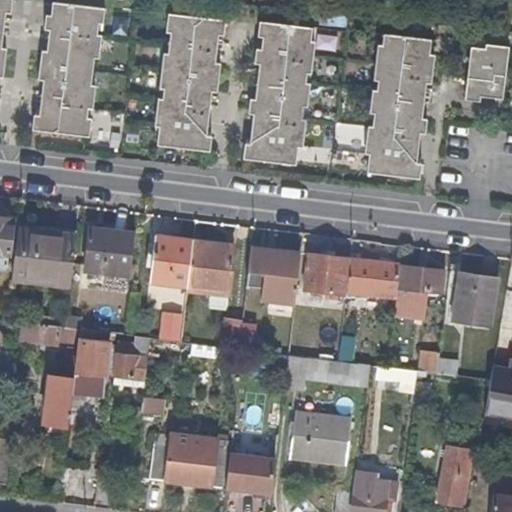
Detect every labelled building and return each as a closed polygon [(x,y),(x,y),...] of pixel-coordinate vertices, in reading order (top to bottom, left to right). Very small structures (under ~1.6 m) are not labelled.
[(0,99),(0,78),(4,79),(7,51),(3,51),(7,17),(11,16),(12,0),(10,0),(0,0),(0,107),(1,99),(0,99)] [(94,108),(97,82),(93,81),(96,57),(100,56),(103,34),(99,34),(100,22),(104,22),(105,9),(53,2),(52,14),(47,13),(46,28),(51,29),(48,49),(43,49),(40,76),(44,77),(40,111),(35,112),(33,129),(90,136),(93,117),(89,116),(90,108),(94,108)] [(208,135),(213,94),(219,94),(222,65),(217,63),(220,35),(227,35),(228,22),(169,14),(167,24),(166,32),(172,33),(169,52),(164,52),(159,88),(165,88),(163,98),(158,99),(155,126),(161,127),(157,144),(211,151),(214,136),(208,135)] [(305,149),(309,125),(308,121),(304,120),(304,111),(305,109),(306,108),(310,108),(313,84),(309,83),(308,82),(308,79),(309,74),(314,74),(318,41),(313,40),(314,30),(263,23),(261,24),(260,35),(260,37),(262,38),(264,39),(263,49),(262,49),(259,49),(257,65),(258,65),(261,65),(260,79),(257,99),(255,99),(253,100),(251,110),(251,113),(252,114),(255,115),(251,142),(251,145),(247,145),(244,160),(286,165),(294,166),(297,166),(299,148),(305,149)] [(424,122),(429,84),(434,84),(437,54),(433,53),(434,42),(424,41),(386,36),(385,44),(380,44),(375,80),(378,82),(380,82),(379,90),(377,91),(374,91),(371,115),(373,115),(375,116),(376,118),(375,127),(369,126),(366,155),(368,156),(370,156),(371,160),(369,174),(422,180),(424,163),(421,162),(420,162),(423,134),(428,134),(429,123),(424,122)] [(504,100),(510,49),(489,46),(488,49),(473,47),(467,100),(481,102),(483,98),(504,100)] [(366,145),(366,132),(339,131),(338,144),(366,145)] [(0,256),(10,257),(14,221),(0,219),(0,256)] [(75,240),(76,232),(42,227),(41,233),(41,236),(75,240)] [(127,276),(133,233),(88,228),(82,271),(127,276)] [(70,288),(75,240),(41,236),(41,233),(21,230),(14,279),(15,281),(70,288)] [(188,288),(193,242),(154,238),(150,284),(188,288)] [(227,296),(233,247),(193,242),(188,288),(187,291),(227,296)] [(294,295),(299,254),(252,248),(246,289),(294,295)] [(343,295),(347,260),(308,255),(304,291),(343,295)] [(10,267),(10,257),(0,256),(0,269),(9,271),(10,267)] [(397,289),(400,266),(380,264),(350,261),(346,293),(350,293),(396,299),(397,289)] [(441,294),(443,280),(444,272),(400,266),(397,289),(441,294)] [(489,326),(496,279),(459,274),(452,320),(489,326)] [(400,293),(399,301),(440,308),(441,299),(400,293)] [(255,328),(257,309),(244,307),(242,322),(242,327),(255,328)] [(183,342),(184,315),(162,314),(161,341),(183,342)] [(79,331),(80,318),(67,316),(65,329),(79,331)] [(242,327),(242,322),(226,320),(222,349),(223,349),(240,351),(242,327)] [(60,342),(62,328),(61,328),(23,324),(21,342),(58,346),(60,342)] [(79,344),(80,331),(79,331),(65,329),(62,328),(60,342),(79,344)] [(109,342),(94,341),(94,333),(80,331),(79,344),(108,348),(109,342)] [(149,351),(150,339),(136,338),(136,346),(135,351),(149,352),(149,351)] [(192,351),(193,345),(181,344),(150,339),(149,351),(157,352),(158,346),(192,351)] [(17,364),(20,344),(9,343),(6,363),(17,364)] [(107,373),(110,348),(108,348),(79,344),(78,349),(76,364),(75,374),(109,377),(110,376),(107,373)] [(146,381),(149,352),(135,351),(136,346),(114,344),(114,348),(118,349),(115,376),(115,378),(146,381)] [(76,364),(78,349),(70,348),(68,363),(76,364)] [(115,376),(118,349),(114,348),(110,348),(107,373),(110,376),(115,376)] [(338,362),(339,350),(314,348),(313,359),(338,362)] [(436,374),(438,362),(439,353),(421,352),(419,372),(423,372),(424,373),(436,374)] [(365,379),(367,366),(338,362),(313,359),(308,359),(289,357),(286,380),(308,382),(309,372),(365,379)] [(456,376),(457,364),(438,362),(436,374),(456,376)] [(75,374),(76,364),(68,363),(67,374),(62,373),(62,379),(74,380),(75,374)] [(511,370),(491,367),(489,379),(482,413),(511,418),(511,370)] [(414,394),(415,384),(416,376),(417,372),(377,368),(376,381),(402,384),(401,393),(414,394)] [(69,427),(74,380),(62,379),(50,377),(44,424),(49,424),(62,427),(69,427)] [(427,406),(430,386),(415,384),(414,394),(413,405),(427,406)] [(159,438),(161,418),(141,415),(139,435),(159,438)] [(345,464),(352,422),(297,415),(291,456),(345,464)] [(61,434),(62,427),(49,424),(49,432),(61,434)] [(223,489),(229,442),(172,435),(170,448),(166,482),(223,489)] [(0,484),(7,486),(13,440),(0,438),(0,484)] [(166,482),(170,448),(155,446),(150,479),(166,482)] [(464,507),(473,459),(460,457),(461,448),(447,446),(438,503),(455,505),(464,507)] [(272,494),(276,461),(230,455),(226,489),(272,494)] [(387,511),(389,494),(394,495),(395,483),(373,480),(373,473),(354,471),(351,492),(349,511),(387,511)] [(349,511),(351,492),(337,490),(334,511),(349,511)] [(511,511),(511,497),(495,495),(493,496),(491,511),(511,511)]
